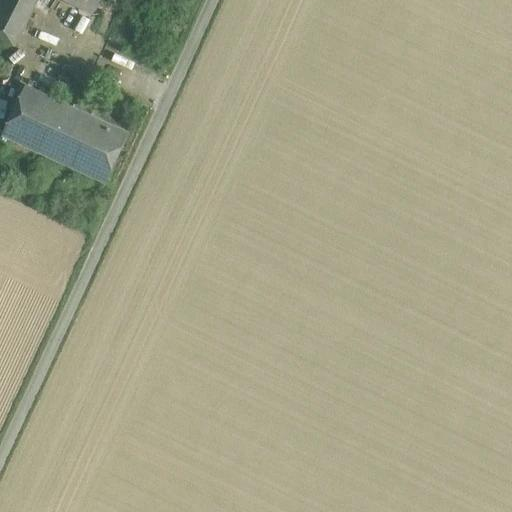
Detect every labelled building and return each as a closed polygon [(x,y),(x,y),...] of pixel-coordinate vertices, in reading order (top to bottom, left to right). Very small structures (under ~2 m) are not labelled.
[(34,5),(24,0),(0,0),(0,16),(23,28),(34,5)] [(99,0),(66,0),(93,13),(99,0)] [(23,28),(0,16),(0,35),(16,43),(23,28)] [(84,107),(25,82),(4,133),(63,158),(84,107)] [(84,107),(63,158),(108,176),(129,126),(84,107)]
